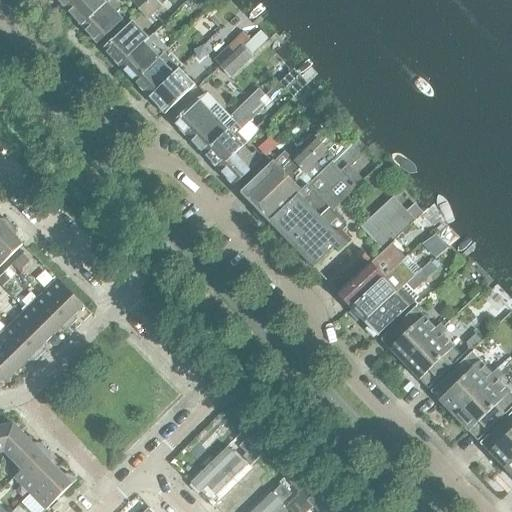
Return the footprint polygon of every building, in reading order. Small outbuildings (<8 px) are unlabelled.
[(56,0),(66,10),(77,0),(56,0)] [(77,0),(66,10),(81,27),(110,0),(77,0)] [(114,0),(110,0),(81,27),(96,43),(121,20),(113,10),(119,5),(114,0)] [(129,0),(138,9),(147,0),(129,0)] [(162,4),(158,0),(147,0),(138,9),(147,19),(162,4)] [(186,0),(185,2),(191,8),(199,0),(186,0)] [(118,66),(147,37),(132,22),(103,49),(118,66)] [(257,34),(244,48),(251,55),(264,43),(268,38),(267,37),(260,31),(257,34)] [(243,32),(213,60),(219,67),(220,68),(242,46),(249,39),(243,32)] [(133,82),(163,53),(167,49),(152,33),(147,37),(118,66),(133,82)] [(242,46),(220,68),(231,79),(253,57),(251,55),(244,48),(242,46)] [(181,71),(163,53),(133,82),(151,100),(181,71)] [(194,85),(181,71),(151,100),(164,114),(194,85)] [(292,71),(280,83),(294,97),(306,86),(292,71)] [(235,123),(264,95),(258,88),(228,116),(235,123)] [(187,138),(212,113),(207,108),(212,102),(203,92),(172,122),(187,138)] [(202,154),(228,130),(235,123),(228,116),(224,120),(215,110),(212,113),(187,138),(202,154)] [(235,123),(242,130),(253,118),(247,111),(235,123)] [(268,221),(343,149),(323,128),(293,160),(284,151),(240,193),(268,221)] [(239,141),(228,130),(202,154),(218,170),(243,145),(247,141),(243,137),(239,141)] [(268,142),(275,135),(273,133),(257,148),(264,156),(273,148),(268,142)] [(331,211),(353,190),(338,175),(360,153),(351,143),(350,143),(348,145),(343,149),(268,221),(290,244),(328,208),(331,211)] [(243,145),(218,170),(233,186),(261,159),(253,151),(251,154),(243,145)] [(415,220),(408,211),(406,212),(393,198),(361,228),(373,240),(364,249),(373,259),(415,220)] [(350,240),(343,233),(348,229),(331,211),(328,208),(290,244),(292,246),(313,267),(334,247),(338,252),(350,240)] [(2,223),(0,221),(0,236),(12,225),(6,219),(2,223)] [(12,225),(0,236),(0,267),(23,245),(12,234),(16,230),(12,225)] [(436,235),(422,245),(436,259),(448,248),(436,235)] [(352,309),(404,260),(390,245),(338,294),(352,309)] [(357,247),(324,278),(335,291),(369,260),(357,247)] [(30,263),(23,256),(13,266),(20,273),(30,263)] [(406,257),(404,260),(352,309),(365,323),(404,286),(417,274),(419,272),(406,257)] [(430,262),(419,272),(417,274),(424,281),(437,269),(430,262)] [(6,271),(0,277),(0,283),(3,287),(12,278),(6,271)] [(424,281),(417,274),(404,286),(411,293),(424,281)] [(58,279),(42,295),(72,325),(77,320),(73,316),(84,306),(58,279)] [(411,293),(404,286),(365,323),(377,335),(416,298),(411,293)] [(72,325),(42,295),(26,310),(52,336),(62,327),(66,331),(72,325)] [(405,364),(443,328),(440,324),(435,329),(415,308),(386,336),(394,345),(390,349),(405,364)] [(26,310),(10,326),(40,356),(46,351),(42,346),(52,336),(26,310)] [(40,356),(10,326),(0,335),(0,346),(2,349),(19,369),(31,357),(35,361),(40,356)] [(446,331),(443,328),(405,364),(420,380),(424,376),(433,385),(462,357),(442,336),(446,331)] [(484,338),(478,332),(467,343),(469,349),(473,349),(484,338)] [(19,369),(2,349),(0,350),(0,381),(7,380),(19,369)] [(455,416),(500,373),(496,370),(492,374),(472,353),(436,388),(444,396),(440,401),(455,416)] [(503,377),(500,373),(455,416),(469,431),(469,432),(474,428),(482,436),(511,407),(511,394),(499,381),(503,377)] [(504,468),(511,460),(511,414),(485,440),(494,448),(489,452),(504,468)] [(263,437),(249,423),(240,432),(247,439),(254,446),(263,437)] [(0,453),(5,452),(13,424),(0,426),(0,453)] [(36,447),(13,424),(5,452),(22,470),(46,449),(40,443),(36,447)] [(262,454),(271,445),(263,437),(254,446),(247,439),(240,446),(247,454),(244,456),(251,465),(262,454)] [(286,460),(271,445),(262,454),(276,469),(286,460)] [(226,447),(188,481),(207,502),(245,468),(226,447)] [(46,449),(22,470),(14,478),(30,494),(56,468),(47,458),(51,454),(46,449)] [(284,478),(293,468),(286,460),(276,469),(284,478)] [(56,468),(30,494),(46,510),(77,480),(71,474),(66,478),(56,468)] [(309,483),(293,468),(284,478),(299,493),(309,483)] [(251,475),(215,509),(217,511),(241,511),(265,490),(251,475)] [(307,501),(316,492),(309,483),(299,493),(302,495),(307,501)] [(324,511),(331,506),(316,491),(316,492),(307,501),(317,511),(324,511)] [(315,511),(317,511),(307,501),(302,495),(299,498),(300,499),(293,506),(298,511),(315,511)] [(272,496),(254,511),(279,511),(284,508),(272,496)]
